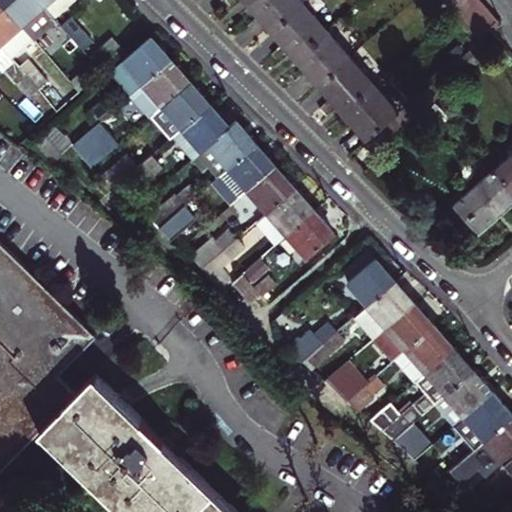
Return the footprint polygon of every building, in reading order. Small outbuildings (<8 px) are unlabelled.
[(0,0),(0,30),(20,53),(41,33),(11,0),(0,0)] [(63,13),(53,2),(51,0),(11,0),(41,33),(55,21),(63,13)] [(78,0),(54,0),(53,2),(63,13),(78,0)] [(255,0),(254,2),(264,14),(276,28),(306,0),(255,0)] [(306,0),(276,28),(285,40),(298,56),(330,27),(306,0)] [(457,0),(451,7),(460,17),(477,0),(457,0)] [(477,0),(460,17),(469,27),(489,9),(481,0),(477,0)] [(489,9),(469,27),(477,37),(497,18),(489,9)] [(79,31),(63,13),(55,21),(71,38),(79,31)] [(101,40),(87,24),(79,31),(93,46),(101,40)] [(330,27),(298,56),(309,69),(322,84),(353,56),(330,27)] [(20,53),(0,30),(0,53),(10,63),(13,59),(43,91),(50,86),(36,71),(20,53)] [(131,46),(119,32),(100,48),(112,62),(131,46)] [(134,91),(176,56),(164,42),(156,32),(113,69),(134,91)] [(184,66),(176,56),(134,91),(153,112),(165,101),(194,77),(184,66)] [(353,56),(322,84),(333,97),(345,112),(377,83),(353,56)] [(44,64),(36,71),(50,86),(57,78),(44,64)] [(455,81),(445,71),(429,85),(424,89),(434,100),(455,81)] [(165,101),(185,125),(213,100),(204,89),(194,77),(165,101)] [(400,111),(377,83),(345,112),(354,124),(368,140),(382,127),(400,111)] [(434,100),(424,89),(400,111),(382,127),(391,137),(434,100)] [(95,109),(103,118),(117,106),(109,98),(95,109)] [(173,136),(192,159),(234,124),(224,113),(213,100),(185,125),(173,136)] [(173,136),(185,125),(165,101),(153,112),(173,136)] [(124,115),(117,106),(103,118),(77,140),(85,149),(124,115)] [(192,159),(211,182),(257,143),(246,130),(238,120),(234,124),(192,159)] [(48,124),(35,136),(56,159),(68,148),(48,124)] [(113,173),(120,182),(156,151),(149,143),(113,173)] [(230,204),(250,188),(276,165),(267,154),(257,143),(211,182),(230,204)] [(166,163),(156,151),(120,182),(130,194),(166,163)] [(511,156),(495,171),(511,190),(511,156)] [(250,188),(269,211),(295,188),(286,177),(276,165),(250,188)] [(511,201),(511,190),(495,171),(454,205),(476,231),(499,212),(511,201)] [(199,192),(192,183),(179,193),(176,189),(152,210),(163,222),(199,192)] [(295,188),(269,211),(288,233),(315,211),(307,202),(295,188)] [(199,192),(163,222),(173,234),(197,213),(194,209),(205,199),(199,192)] [(276,243),(288,233),(269,211),(257,221),(276,243)] [(315,211),(288,233),(308,256),(334,233),(324,222),(315,211)] [(194,255),(204,266),(237,237),(231,231),(220,240),(216,236),(194,255)] [(237,237),(204,266),(220,285),(231,275),(223,265),(245,246),(237,237)] [(0,466),(2,469),(42,430),(79,391),(72,384),(60,373),(98,333),(0,238),(0,466)] [(365,307),(393,282),(381,268),(373,259),(344,283),(365,307)] [(246,269),(233,280),(250,300),(252,300),(263,291),(265,294),(278,283),(270,274),(258,284),(246,269)] [(352,318),(372,341),(413,305),(402,292),(393,282),(365,307),(352,318)] [(413,305),(372,341),(392,363),(394,361),(433,327),(422,315),(413,305)] [(303,361),(338,331),(329,321),(315,332),(313,329),(301,339),(299,337),(289,346),(303,361)] [(394,361),(414,384),(453,350),(445,341),(433,327),(394,361)] [(338,331),(303,361),(308,368),(343,337),(338,331)] [(453,350),(414,384),(432,408),(473,372),(463,361),(453,350)] [(352,358),(326,381),(348,401),(372,380),(352,358)] [(96,372),(79,391),(42,430),(128,511),(238,511),(167,441),(96,372)] [(473,372),(432,408),(451,430),(492,394),(481,382),(473,372)] [(348,401),(359,410),(371,399),(369,396),(379,387),(372,380),(348,401)] [(492,394),(451,430),(472,454),(511,419),(511,416),(502,405),(492,394)] [(395,441),(415,423),(396,400),(371,421),(395,441)] [(511,419),(472,454),(511,498),(511,419)] [(434,444),(415,423),(395,441),(417,460),(434,444)]
